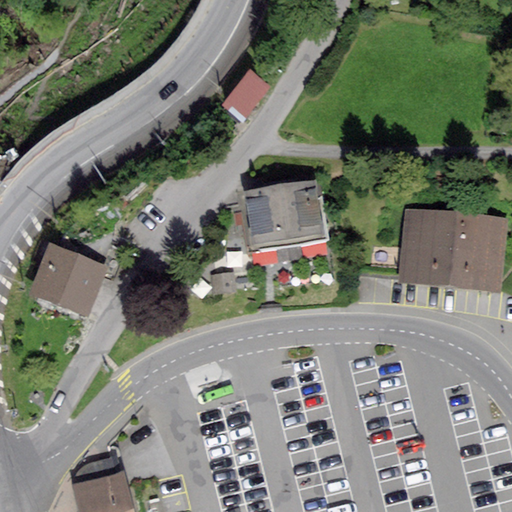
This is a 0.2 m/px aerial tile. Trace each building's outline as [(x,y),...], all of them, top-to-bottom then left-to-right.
[(253,75),(232,103),(247,114),(268,86),(253,75)] [(314,184),(247,193),(254,243),(321,234),(314,184)] [(410,212),(404,276),(497,284),(502,219),(410,212)] [(103,268),(53,247),(35,290),(86,311),(103,268)] [(130,511),(121,475),(117,476),(114,463),(82,471),(85,482),(78,486),(84,511),(130,511)] [(500,511),(511,511),(511,493),(497,497),(500,511)]
